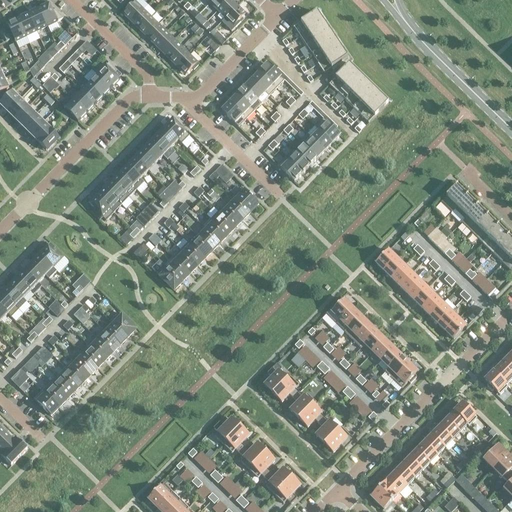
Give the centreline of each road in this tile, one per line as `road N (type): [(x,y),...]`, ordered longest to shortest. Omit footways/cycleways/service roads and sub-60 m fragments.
road 1 (residential): [(340,494),(511,317)]
road 2 (residential): [(0,232),(125,103),(148,97)]
road 3 (secondary): [(511,129),(400,12)]
road 4 (residential): [(353,136),(262,32)]
road 5 (residential): [(148,97),(144,72),(72,0)]
road 6 (residential): [(278,194),(189,105)]
